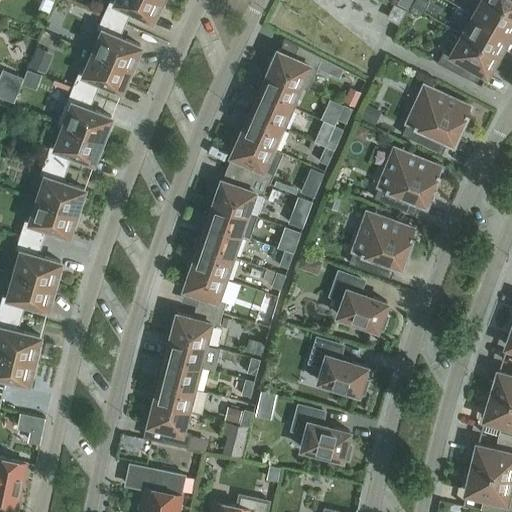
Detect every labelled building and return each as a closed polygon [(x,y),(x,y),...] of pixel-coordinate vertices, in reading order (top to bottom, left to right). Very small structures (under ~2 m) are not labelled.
[(131,10),(152,20),(156,11),(158,11),(163,0),(115,0),(115,1),(113,0),(109,0),(103,13),(125,23),(131,10)] [(294,26),(304,7),(288,0),(284,0),(276,17),(294,26)] [(336,18),(342,0),(319,0),(315,11),(336,18)] [(375,0),(373,8),(384,12),(388,0),(375,0)] [(397,0),(396,2),(407,8),(411,0),(397,0)] [(427,0),(412,0),(410,5),(421,11),(427,0)] [(511,29),(511,10),(493,0),(481,0),(473,14),(509,35),(511,29)] [(511,0),(493,0),(511,10),(511,0)] [(384,17),(394,23),(401,10),(391,4),(384,17)] [(140,45),(119,36),(125,23),(103,13),(97,28),(102,30),(93,51),(133,68),(138,55),(136,54),(140,45)] [(509,35),(473,14),(462,33),(498,54),(509,35)] [(327,41),(352,53),(360,35),(335,23),(327,41)] [(498,54),(462,33),(451,53),(444,49),(437,62),(459,73),(466,62),(486,74),(490,68),(498,54)] [(268,70),(300,84),(309,64),(317,67),(322,56),(297,44),(292,55),(277,48),(268,70)] [(36,47),(29,65),(45,72),(53,53),(36,47)] [(100,81),(121,90),(125,81),(127,82),(133,68),(93,51),(83,72),(79,70),(72,85),(94,94),(100,81)] [(0,95),(13,101),(23,77),(2,69),(0,74),(0,95)] [(255,90),(258,92),(258,91),(291,105),(300,84),(268,70),(264,77),(261,76),(255,90)] [(432,82),(430,87),(424,84),(401,133),(442,152),(447,154),(459,128),(462,129),(462,128),(459,127),(469,105),(431,88),(434,83),(432,82)] [(111,116),(89,108),(94,94),(72,85),(58,122),(63,124),(104,139),(109,126),(107,125),(111,116)] [(349,87),(343,101),(354,106),(360,91),(349,87)] [(258,91),(258,92),(255,98),(252,97),(246,110),(282,126),(291,105),(258,91)] [(334,118),(343,122),(349,107),(341,103),(334,118)] [(366,103),(359,118),(370,123),(377,108),(366,103)] [(282,126),(246,110),(240,124),(243,125),(240,133),(272,147),(282,126)] [(72,154),(93,162),(97,152),(99,153),(104,139),(63,124),(55,146),(50,144),(44,159),(67,167),(72,154)] [(325,139),(333,142),(340,128),(331,124),(325,139)] [(363,140),(368,128),(358,124),(353,135),(363,140)] [(241,172),(266,182),(269,183),(283,152),(272,147),(240,133),(239,135),(235,133),(229,147),(233,149),(230,154),(246,161),(241,172)] [(402,144),(400,149),(394,147),(374,197),(420,216),(431,189),(434,190),(434,189),(431,188),(440,166),(401,150),(404,145),(402,144)] [(315,159),(324,163),(331,149),(322,145),(315,159)] [(84,188),(62,181),(67,167),(44,159),(39,174),(44,176),(37,198),(78,212),(83,198),(81,197),(84,188)] [(213,200),(247,212),(254,191),(262,193),(266,182),(241,172),(237,184),(221,178),(213,200)] [(329,193),(324,205),(337,209),(341,197),(329,193)] [(47,227),(69,234),(72,225),(74,225),(78,212),(37,198),(30,220),(25,218),(19,234),(42,241),(47,227)] [(203,222),(206,223),(206,222),(240,233),(247,212),(213,200),(211,208),(208,207),(203,222)] [(373,213),(367,211),(349,262),(396,278),(406,251),(408,252),(409,251),(406,250),(414,227),(374,213),(376,208),(375,208),(373,213)] [(291,212),(288,221),(302,226),(305,217),(291,212)] [(206,222),(206,223),(203,229),(200,228),(196,243),(232,255),(240,233),(206,222)] [(281,234),(298,240),(301,232),(284,226),(281,234)] [(60,261),(38,255),(42,241),(19,234),(15,249),(20,251),(14,273),(56,285),(60,271),(58,271),(60,261)] [(232,255),(196,243),(191,257),(194,258),(191,265),(225,276),(232,255)] [(284,249),(278,264),(288,267),(293,252),(284,249)] [(311,257),(301,253),(297,267),(305,270),(308,267),(311,257)] [(184,288),(200,293),(196,304),(222,312),(225,301),(217,298),(225,276),(191,265),(184,288)] [(272,283),(271,286),(280,289),(285,274),(276,271),(272,283)] [(339,271),(331,293),(343,298),(337,314),(377,328),(378,326),(382,328),(387,315),(383,313),(387,301),(358,291),(362,279),(339,271)] [(25,302),(47,308),(50,298),(52,299),(56,285),(14,273),(7,295),(2,294),(0,301),(0,310),(21,316),(25,302)] [(219,324),(222,312),(196,304),(193,316),(176,312),(171,334),(205,343),(211,321),(219,324)] [(40,335),(18,330),(21,316),(0,310),(0,350),(36,359),(39,345),(38,345),(40,335)] [(232,318),(223,316),(221,325),(230,327),(232,318)] [(165,357),(199,365),(205,343),(171,334),(169,342),(165,341),(161,357),(165,357)] [(317,337),(310,360),(323,364),(318,380),(358,392),(359,391),(363,392),(367,379),(363,377),(367,365),(338,356),(341,344),(317,337)] [(261,355),(264,342),(255,340),(251,352),(261,355)] [(0,401),(6,377),(28,383),(31,373),(33,373),(36,359),(0,350),(0,401)] [(251,356),(246,371),(256,374),(260,358),(251,356)] [(160,363),(156,378),(194,388),(199,365),(165,357),(163,364),(160,363)] [(489,393),(511,400),(511,374),(498,370),(495,381),(493,380),(489,393)] [(194,388),(156,378),(152,392),(155,393),(153,401),(188,410),(194,388)] [(245,378),(241,393),(250,396),(254,380),(245,378)] [(503,437),(511,439),(511,400),(489,393),(485,407),(487,407),(484,418),(507,424),(503,437)] [(190,434),(182,432),(188,410),(153,401),(147,424),(164,428),(161,440),(187,446),(190,434)] [(298,404),(293,427),(305,431),(301,447),(342,458),(342,456),(347,457),(351,444),(346,442),(349,430),(320,423),(323,411),(298,404)] [(228,406),(225,419),(239,422),(242,409),(228,406)] [(243,411),(240,424),(249,426),(253,411),(244,408),(243,411)] [(29,430),(27,440),(39,443),(45,417),(33,414),(29,430)] [(190,434),(187,446),(204,450),(207,438),(190,434)] [(472,453),(469,467),(511,477),(511,439),(503,437),(500,449),(477,443),(474,454),(472,453)] [(26,461),(0,455),(0,509),(8,511),(9,507),(16,508),(26,461)] [(280,466),(269,464),(266,478),(277,480),(280,466)] [(173,511),(174,510),(178,511),(181,494),(180,493),(184,474),(153,467),(149,487),(144,486),(138,511),(173,511)] [(499,511),(510,511),(511,506),(511,477),(469,467),(466,480),(468,481),(465,491),(488,497),(486,509),(499,511)] [(237,505),(214,500),(211,511),(265,511),(268,500),(239,494),(237,505)]
